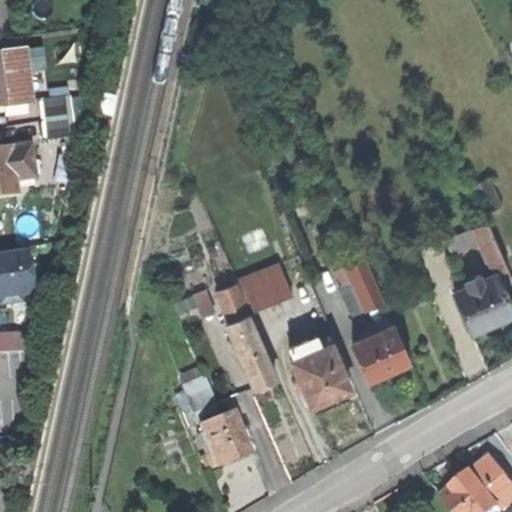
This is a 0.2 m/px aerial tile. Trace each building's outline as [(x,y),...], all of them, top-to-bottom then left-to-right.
[(25,50),(3,53),(4,59),(0,59),(0,73),(4,106),(32,102),(25,50)] [(95,94),(91,116),(108,120),(113,98),(95,94)] [(72,96),(42,99),(47,137),(67,135),(65,154),(75,154),(77,132),(72,96)] [(30,144),(16,146),(18,157),(11,158),(14,177),(33,174),(31,160),(33,159),(30,144)] [(16,146),(0,148),(0,194),(17,191),(14,177),(11,158),(18,157),(16,146)] [(474,184),(486,212),(502,205),(490,177),(474,184)] [(475,227),(496,275),(508,270),(487,221),(475,227)] [(452,255),(476,244),(470,229),(446,239),(452,255)] [(0,295),(23,293),(31,291),(26,251),(0,254),(0,295)] [(356,277),(373,319),(388,313),(365,258),(350,264),(351,265),(356,277)] [(279,264),(265,270),(277,300),(291,294),(279,264)] [(349,280),(356,277),(351,265),(344,268),(349,280)] [(265,270),(251,275),(264,305),(277,300),(265,270)] [(454,293),(472,332),(494,322),(511,314),(511,310),(496,275),(482,281),(479,274),(466,280),(469,287),(454,293)] [(237,281),(238,283),(249,311),(264,305),(251,275),(237,281)] [(217,291),(229,321),(248,313),(250,312),(249,311),(238,283),(217,291)] [(200,309),(214,305),(208,286),(194,291),(200,309)] [(24,301),(23,293),(0,295),(0,303),(0,304),(24,301)] [(228,321),(235,339),(255,331),(248,313),(229,321),(228,321)] [(353,342),(369,378),(390,370),(410,361),(395,324),(353,342)] [(235,339),(254,385),(264,381),(274,377),(255,331),(235,339)] [(0,333),(0,351),(19,350),(18,332),(0,333)] [(289,347),(294,359),(312,352),(307,340),(289,347)] [(312,352),(294,359),(292,359),(310,406),(324,400),(332,397),(333,399),(334,402),(348,396),(346,392),(349,390),(331,344),(312,352)] [(185,383),(196,411),(217,403),(206,375),(185,383)] [(234,409),(201,423),(219,466),(237,459),(253,452),(234,409)] [(511,481),(495,459),(476,474),(503,508),(505,511),(511,506),(511,481)] [(446,498),(456,511),(497,511),(503,508),(476,474),(474,471),(460,482),(453,488),(455,491),(446,498)]
